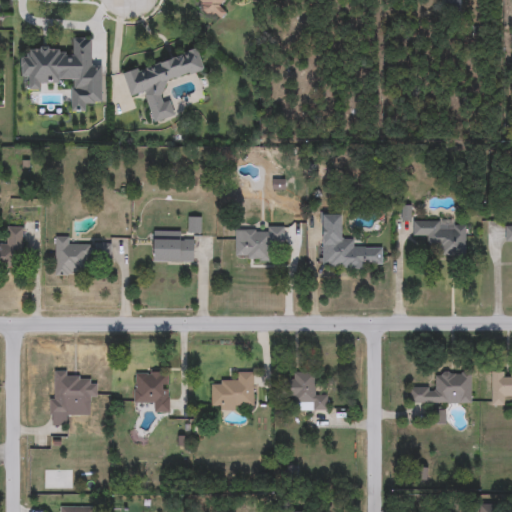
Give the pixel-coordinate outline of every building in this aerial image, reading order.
[(223,0),(220,8),(226,14),(220,20),(214,18),(195,0),(223,0)] [(442,0),(461,0),(461,8),(442,8),(442,0)] [(72,83),(41,82),(41,91),(29,91),(29,79),(20,79),(20,58),(29,58),(29,49),(72,49),(73,39),(91,39),(91,65),(102,65),(102,103),(89,103),(89,112),(72,112),(72,83)] [(152,123),(145,93),(129,98),(122,71),(198,51),(204,71),(162,82),(167,101),(170,100),(174,117),(152,123)] [(321,268),(321,215),(341,215),(341,239),(353,239),(353,248),(382,248),(382,269),(321,268)] [(187,234),(187,218),(201,218),(201,234),(187,234)] [(463,256),(434,256),(434,240),(413,239),(413,222),(464,223),(463,256)] [(0,236),(3,236),(3,228),(22,228),(22,267),(0,267),(0,236)] [(235,260),(235,240),(244,240),(244,229),(283,230),(282,244),(272,244),(272,261),(235,260)] [(182,232),(182,242),(193,242),(193,262),(153,262),(153,232),(182,232)] [(110,246),(110,265),(82,265),(83,276),(55,276),(55,237),(72,237),(72,246),(110,246)] [(52,416),(52,372),(68,372),(68,380),(96,379),(96,400),(88,400),(88,415),(52,416)] [(168,372),(168,413),(151,413),(151,403),(134,403),(134,372),(168,372)] [(211,410),(211,382),(233,382),(233,373),(253,372),(253,410),(211,410)] [(471,372),(471,404),(409,404),(409,386),(434,386),(434,372),(471,372)] [(511,396),(505,397),(505,406),(491,406),(490,372),(511,372),(511,396)] [(285,380),(293,380),(293,373),(316,373),(316,394),(327,395),(327,411),(309,411),(309,402),(285,402),(285,380)]
